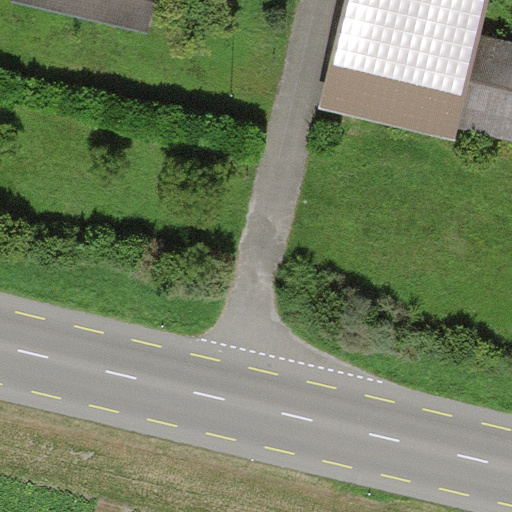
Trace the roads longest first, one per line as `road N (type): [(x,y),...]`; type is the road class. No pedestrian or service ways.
road 1 (unclassified): [(234,407),(325,0)]
road 2 (primary): [(234,407),(511,473)]
road 3 (primary): [(0,351),(234,407)]
